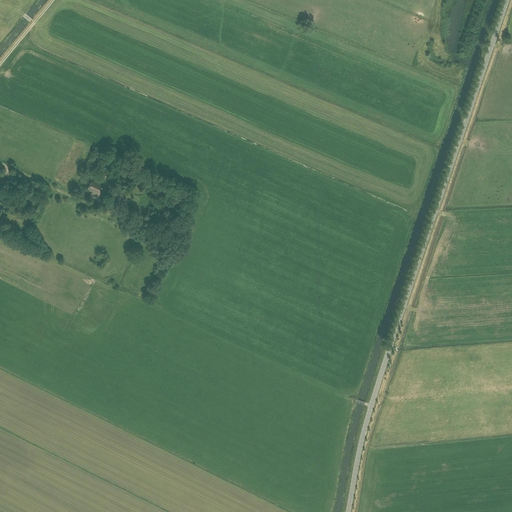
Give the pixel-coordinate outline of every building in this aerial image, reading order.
[(98,175),(105,178),(108,173),(101,170),(98,175)] [(106,180),(114,183),(116,177),(109,174),(106,180)] [(102,186),(95,182),(95,183),(91,181),(88,188),(91,190),(91,191),(98,194),(102,186)] [(16,196),(10,209),(17,213),(20,206),(18,205),(19,205),(22,199),(16,196)] [(124,204),(114,200),(112,205),(119,208),(120,206),(122,208),(124,204)]
